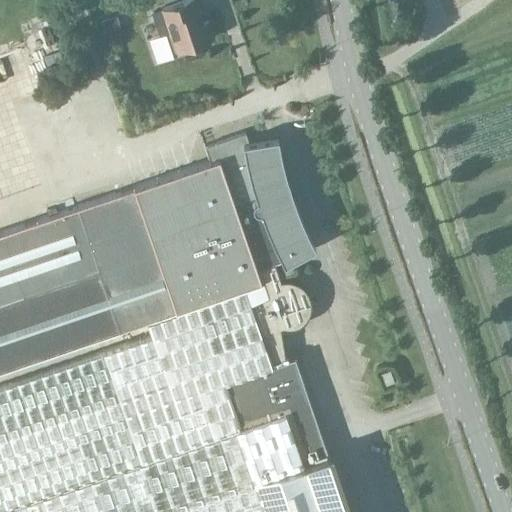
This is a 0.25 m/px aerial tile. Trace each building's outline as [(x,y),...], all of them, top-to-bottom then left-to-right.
[(213,37),(208,22),(203,23),(194,0),(187,0),(152,12),(160,35),(154,37),(162,60),(177,55),(175,50),(213,37)] [(245,131),(205,144),(210,159),(219,156),(266,295),(250,301),(271,364),(288,357),(287,354),(285,355),(285,354),(282,336),(281,328),(284,329),(287,329),(290,328),(293,328),(296,326),(299,325),(302,323),(304,321),(306,318),(308,315),(310,311),(311,307),(311,303),(310,299),(309,295),(308,292),(306,288),(303,285),(300,283),(296,280),(292,279),(288,278),(284,278),(280,279),(276,266),(280,264),(310,248),(315,245),(306,228),(299,210),(292,192),(286,173),(281,154),(277,135),(271,136),(249,140),(245,131)] [(0,369),(146,319),(196,303),(200,317),(250,301),(266,295),(219,156),(210,159),(210,160),(188,167),(2,231),(0,231),(0,369)] [(0,511),(265,511),(254,480),(329,455),(294,355),(288,357),(271,364),(250,301),(200,317),(196,303),(146,319),(151,333),(0,385),(0,511)] [(348,511),(329,455),(254,480),(265,511),(348,511)]
